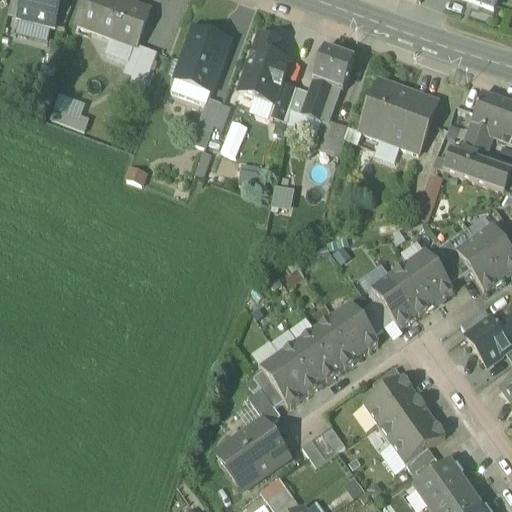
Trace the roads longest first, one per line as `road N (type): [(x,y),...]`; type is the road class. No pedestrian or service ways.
road 1 (secondary): [(511,68),(311,0)]
road 2 (residential): [(511,475),(418,344)]
road 3 (residential): [(418,344),(298,429)]
